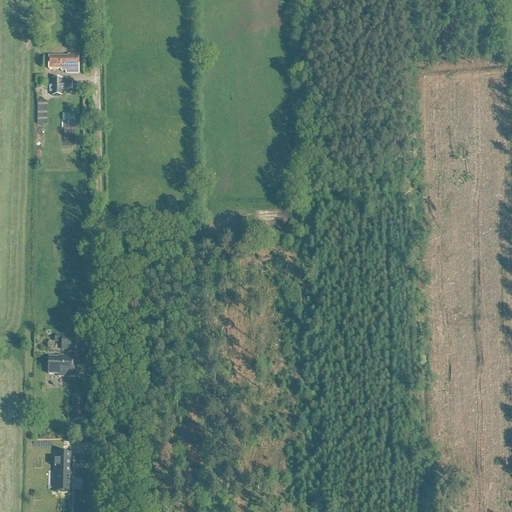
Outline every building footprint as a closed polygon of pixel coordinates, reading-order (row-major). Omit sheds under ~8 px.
[(54,25),(54,12),(42,12),(42,25),(54,25)] [(78,74),(78,56),(68,56),(68,58),(49,58),(49,71),(61,71),(61,72),(66,72),(66,74),(78,74)] [(62,98),(62,92),(72,92),(72,84),(62,83),(62,80),(52,80),(52,97),(62,98)] [(48,125),(49,103),(39,103),(39,125),(48,125)] [(69,333),(81,333),(81,320),(69,321),(69,333)] [(67,351),(79,351),(79,337),(61,337),(60,343),(67,343),(67,351)] [(68,358),(65,358),(65,357),(58,357),(58,359),(49,358),(48,376),(58,376),(57,378),(75,379),(75,377),(76,377),(77,359),(76,359),(76,357),(68,357),(68,358)] [(83,439),(85,402),(73,401),(71,422),(77,423),(77,433),(72,433),(71,438),(83,439)] [(55,490),(55,493),(71,493),(71,490),(72,469),(71,469),(71,464),(72,464),(72,455),(55,454),(55,472),(55,490)]
